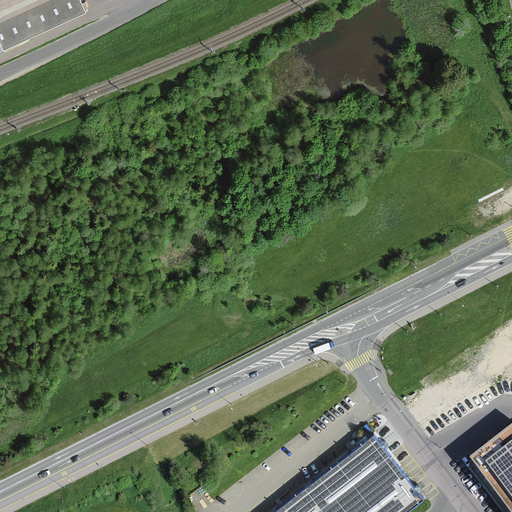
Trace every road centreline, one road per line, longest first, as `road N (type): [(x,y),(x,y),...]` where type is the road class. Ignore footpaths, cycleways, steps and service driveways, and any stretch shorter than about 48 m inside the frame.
road 1 (primary): [(0,496),(355,322)]
road 2 (unclassified): [(355,322),(363,372),(471,511)]
road 3 (primary): [(355,322),(511,245)]
road 4 (unclassified): [(0,73),(155,0)]
